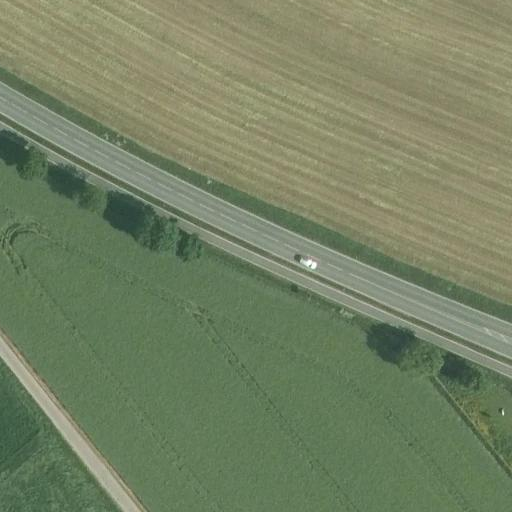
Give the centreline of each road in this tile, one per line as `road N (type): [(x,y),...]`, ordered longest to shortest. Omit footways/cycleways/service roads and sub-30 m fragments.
road 1 (secondary): [(0,97),(194,198),(511,341)]
road 2 (unclassified): [(0,347),(129,511)]
